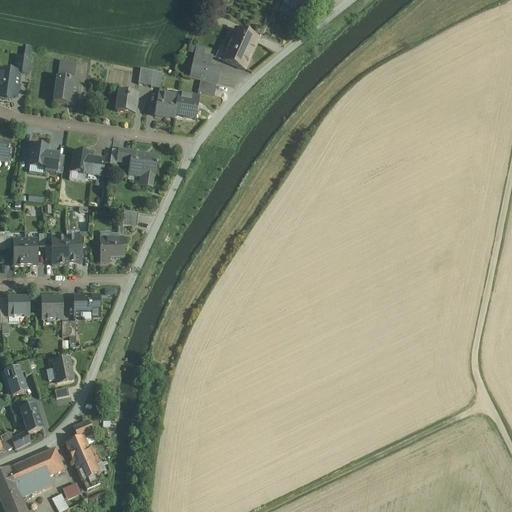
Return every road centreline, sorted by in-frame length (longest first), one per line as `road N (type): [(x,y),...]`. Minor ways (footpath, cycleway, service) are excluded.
road 1 (residential): [(351,0),(210,126),(131,281),(78,412),(58,436),(0,468)]
road 2 (unclassified): [(511,167),(474,368),(511,451)]
road 3 (track): [(264,511),(489,404)]
